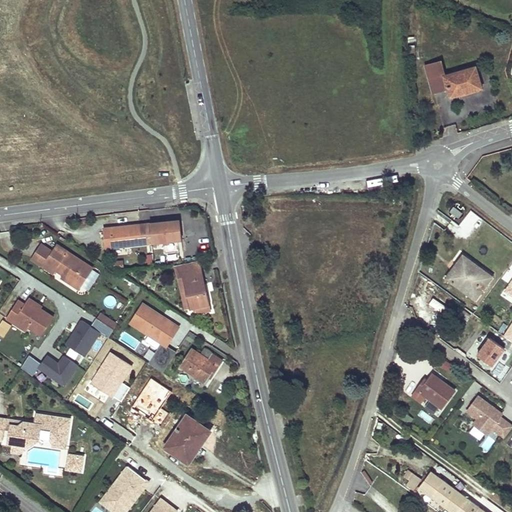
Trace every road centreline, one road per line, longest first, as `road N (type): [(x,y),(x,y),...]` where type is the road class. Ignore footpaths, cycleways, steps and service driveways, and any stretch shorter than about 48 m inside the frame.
road 1 (residential): [(433,175),(331,511)]
road 2 (tertiary): [(220,186),(289,511)]
road 3 (residential): [(220,186),(0,215)]
road 4 (tertiary): [(425,163),(220,186)]
road 5 (tertiary): [(185,0),(220,186)]
